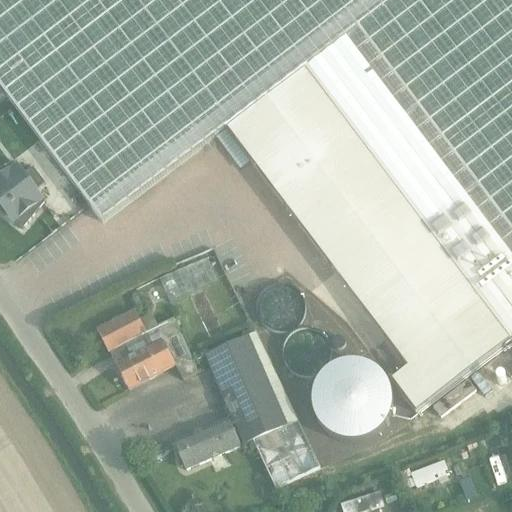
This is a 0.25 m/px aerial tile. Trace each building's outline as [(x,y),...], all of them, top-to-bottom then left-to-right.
[(511,0),(0,0),(0,88),(103,224),(215,138),(358,30),(511,233),(511,0)] [(229,164),(237,174),(250,164),(407,370),(391,382),(415,414),(511,340),(511,233),(358,30),(215,138),(232,161),(229,164)] [(0,212),(22,231),(46,202),(37,191),(45,185),(33,169),(25,175),(16,164),(0,170),(0,212)] [(209,258),(161,278),(170,299),(218,279),(209,258)] [(285,325),(303,323),(300,288),(273,289),(275,311),(284,311),(285,325)] [(198,374),(172,321),(158,328),(151,315),(139,321),(134,313),(96,333),(108,355),(109,354),(116,367),(115,367),(129,392),(175,368),(182,382),(198,374)] [(257,335),(248,339),(205,358),(243,447),(252,443),(274,492),(317,472),(257,335)] [(468,382),(433,409),(441,419),(476,393),(468,382)] [(185,469),(186,472),(239,449),(228,422),(174,445),(181,459),(178,462),(181,468),(185,469)] [(415,488),(451,474),(445,460),(410,474),(415,488)]
